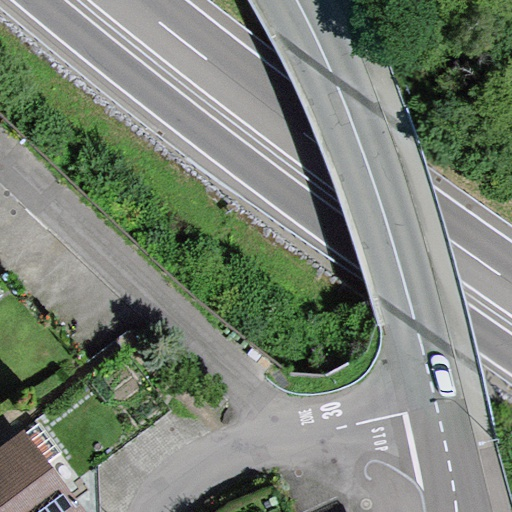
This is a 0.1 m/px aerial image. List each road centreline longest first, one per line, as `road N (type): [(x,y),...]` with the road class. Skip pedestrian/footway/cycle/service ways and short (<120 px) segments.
road 1 (trunk): [(40,0),(204,131),(511,355)]
road 2 (trunk): [(511,283),(132,0)]
road 3 (tertiary): [(297,0),(342,85),(436,408)]
road 4 (residential): [(436,408),(206,458),(161,486),(146,511)]
